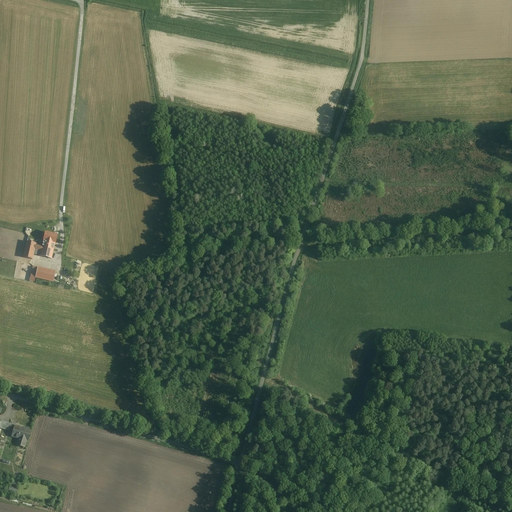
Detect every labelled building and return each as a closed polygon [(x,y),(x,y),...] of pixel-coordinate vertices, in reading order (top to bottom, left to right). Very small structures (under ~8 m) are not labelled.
[(57,235),(44,233),(43,240),(54,242),(55,243),(57,235)] [(54,242),(43,240),(42,246),(41,251),(40,256),(51,258),(52,253),(54,242)] [(35,243),(26,241),(23,257),(32,259),(33,254),(35,245),(35,243)] [(42,246),(35,245),(33,254),(40,256),(41,251),(42,246)] [(59,272),(37,268),(36,270),(35,278),(53,282),(57,282),(59,272)] [(15,425),(0,421),(0,422),(0,423),(0,427),(13,431),(14,427),(15,427),(15,425)] [(15,427),(14,427),(13,431),(11,436),(18,438),(16,445),(24,447),(26,441),(27,441),(30,430),(25,429),(25,430),(15,427)]
